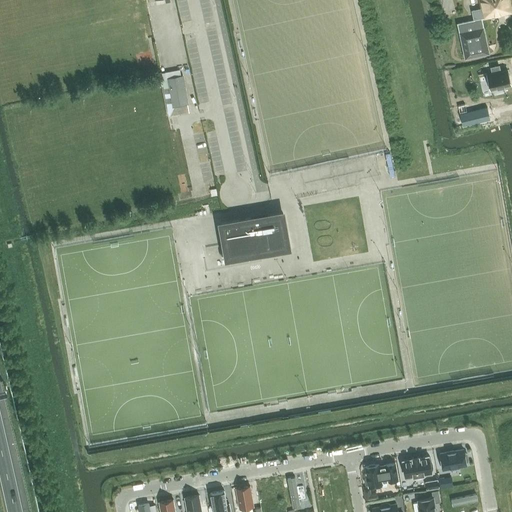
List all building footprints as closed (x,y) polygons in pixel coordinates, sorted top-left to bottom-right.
[(161,0),(156,0),(151,1),(153,18),(163,17),(161,0)] [(179,0),(195,80),(205,78),(195,24),(188,26),(187,19),(192,18),(188,0),(179,0)] [(203,0),(207,18),(215,17),(212,0),(203,0)] [(473,10),(475,20),(458,24),(466,58),(489,53),(481,18),(511,11),(509,0),(480,0),(482,8),(473,10)] [(210,34),(219,33),(217,20),(209,21),(210,34)] [(511,85),(507,69),(500,71),(499,65),(491,67),(493,73),(487,74),(491,90),(511,85)] [(174,107),(188,104),(183,75),(168,77),(174,107)] [(247,255),(256,253),(259,252),(260,252),(289,247),(283,213),(268,216),(260,218),(260,216),(254,217),(251,217),(220,223),(224,243),(224,244),(226,253),(227,257),(227,258),(247,255)] [(464,452),(464,449),(440,453),(443,469),(467,465),(466,462),(468,461),(468,459),(467,454),(466,453),(464,452)] [(431,461),(430,459),(429,458),(428,456),(419,457),(419,456),(412,457),(412,459),(403,460),(406,477),(412,476),(414,477),(417,477),(419,477),(421,476),(423,475),(425,473),(431,472),(431,470),(432,468),(432,466),(432,464),(431,461)] [(398,479),(395,463),(386,464),(386,465),(379,467),(379,464),(376,465),(374,464),(370,465),(368,466),(366,466),(367,477),(366,478),(365,479),(365,483),(367,485),(369,485),(369,486),(382,484),(382,481),(389,480),(389,481),(398,479)] [(437,480),(426,482),(427,489),(439,487),(437,480)] [(236,488),(240,508),(254,506),(250,486),(236,488)] [(214,511),(228,511),(228,510),(227,504),(224,490),(211,493),(214,511)] [(436,511),(435,503),(441,502),(438,490),(432,491),(433,497),(418,500),(419,511),(436,511)] [(475,500),(474,493),(450,498),(451,504),(475,500)] [(185,497),(187,511),(202,511),(199,495),(185,497)] [(159,502),(161,511),(175,511),(174,499),(159,502)] [(149,503),(139,505),(140,511),(150,511),(149,506),(149,503)] [(398,511),(397,504),(390,505),(389,503),(388,503),(382,504),(381,505),(380,506),(373,508),(373,511),(372,511),(398,511)]
